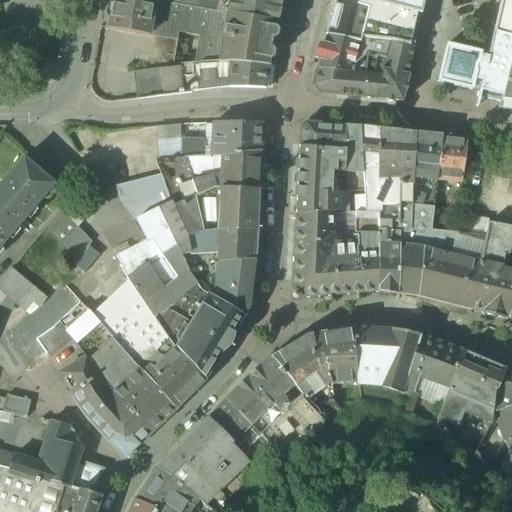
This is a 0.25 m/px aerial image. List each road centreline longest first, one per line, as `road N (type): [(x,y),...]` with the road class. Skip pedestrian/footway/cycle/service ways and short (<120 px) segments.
road 1 (residential): [(127,477),(214,391),(264,324),(283,109)]
road 2 (residential): [(49,110),(255,103),(283,109)]
road 3 (residential): [(511,128),(283,109)]
road 4 (residential): [(0,347),(28,385),(55,401),(127,477)]
road 5 (unclassified): [(89,0),(70,88),(49,110)]
